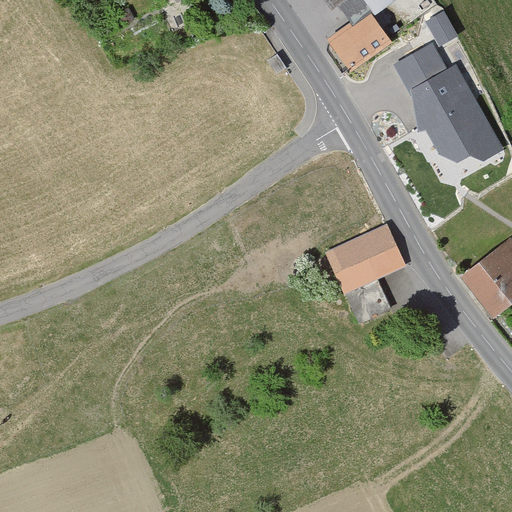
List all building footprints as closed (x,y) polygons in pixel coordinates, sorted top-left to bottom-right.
[(341,0),(354,16),(370,4),(375,10),(388,0),(341,0)] [(134,19),(128,9),(118,15),(125,25),(134,19)] [(427,21),(439,43),(456,34),(444,12),(427,21)] [(371,14),(331,40),(348,65),(387,39),(371,14)] [(432,43),(395,64),(441,149),(458,153),(468,147),(484,154),(501,146),(455,65),(448,68),(432,43)] [(278,53),(267,59),(276,73),(286,67),(278,53)] [(328,253),(345,290),(376,276),(400,266),(384,228),(328,253)] [(467,274),(496,311),(511,298),(511,246),(508,242),(467,274)] [(376,276),(345,290),(359,322),(390,308),(376,276)]
